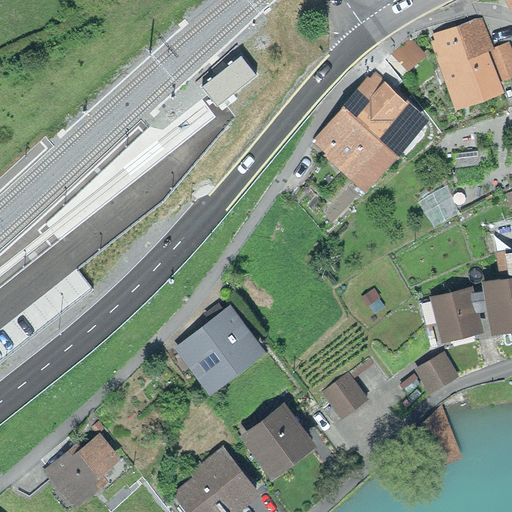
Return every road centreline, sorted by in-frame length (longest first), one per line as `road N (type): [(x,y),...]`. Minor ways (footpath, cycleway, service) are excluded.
road 1 (residential): [(0,485),(191,304),(367,64),(368,35)]
road 2 (primary): [(0,405),(129,297),(368,35)]
road 3 (residential): [(313,511),(445,389),(511,363)]
road 4 (residential): [(511,18),(479,10),(368,35)]
